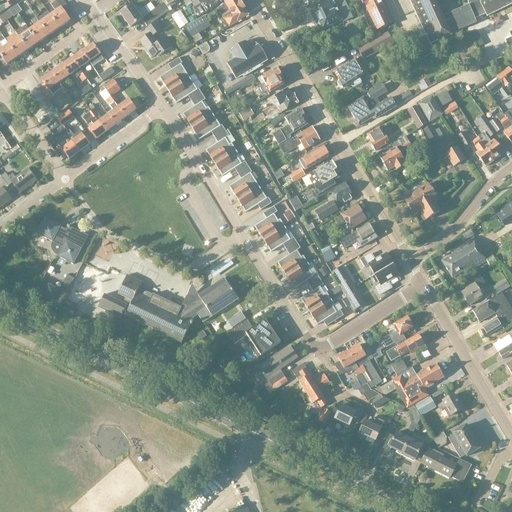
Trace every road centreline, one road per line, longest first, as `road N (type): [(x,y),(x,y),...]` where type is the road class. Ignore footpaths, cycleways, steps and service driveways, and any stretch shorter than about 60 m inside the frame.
road 1 (secondary): [(413,511),(0,310)]
road 2 (tertiary): [(410,261),(251,0)]
road 3 (unclassified): [(318,350),(160,108)]
road 4 (tertiary): [(511,437),(422,285)]
road 5 (residential): [(410,261),(511,168)]
road 6 (unclassified): [(422,285),(318,350)]
